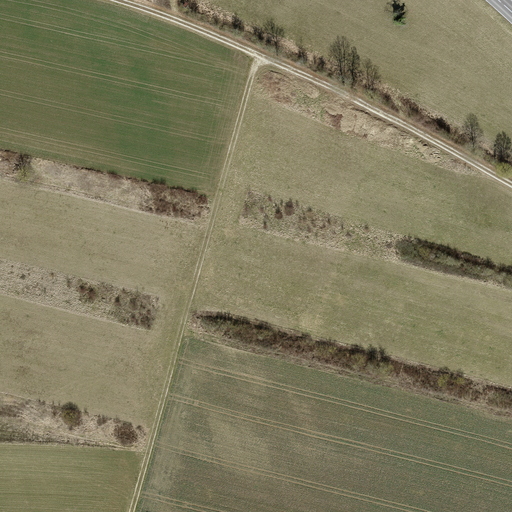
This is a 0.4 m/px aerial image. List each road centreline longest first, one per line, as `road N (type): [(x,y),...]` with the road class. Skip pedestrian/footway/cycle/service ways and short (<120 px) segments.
road 1 (track): [(132,511),(259,56)]
road 2 (track): [(115,0),(308,76),(511,184)]
